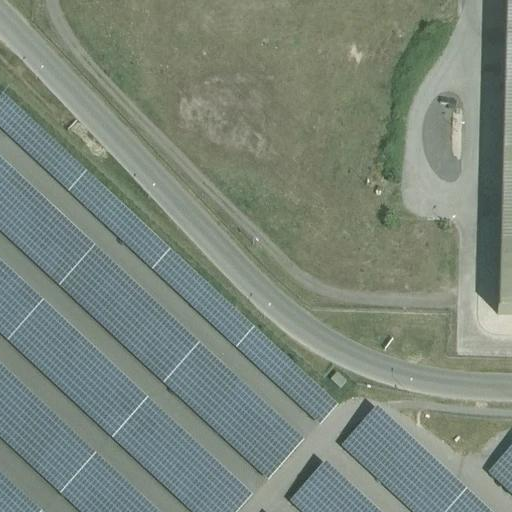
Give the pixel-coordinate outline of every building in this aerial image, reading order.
[(511,0),(505,0),(497,316),(511,316),(511,0)] [(3,98),(0,100),(0,131),(319,428),(337,408),(3,98)] [(0,162),(0,235),(267,484),(303,445),(0,162)] [(0,266),(0,338),(186,511),(241,511),(252,500),(0,266)] [(151,511),(0,371),(0,443),(73,511),(151,511)] [(488,511),(378,410),(341,449),(409,511),(488,511)] [(511,448),(486,476),(511,499),(511,448)] [(374,511),(325,465),(288,505),(296,511),(374,511)] [(36,511),(0,478),(0,511),(36,511)]
